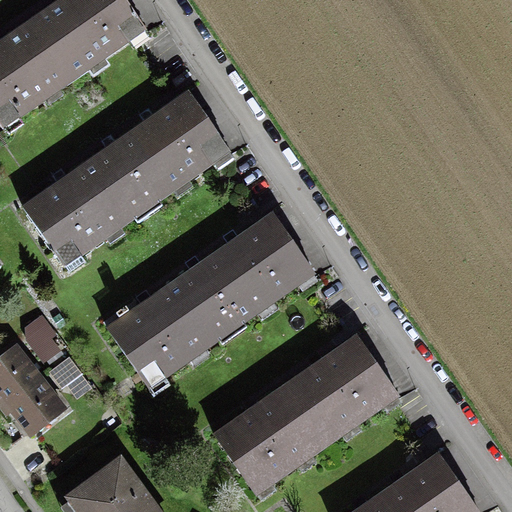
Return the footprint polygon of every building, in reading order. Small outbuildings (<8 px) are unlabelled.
[(66,0),(65,1),(34,21),(4,42),(0,44),(0,117),(7,128),(75,82),(147,34),(124,0),(66,0)] [(120,228),(173,192),(230,153),(190,95),(152,122),(133,135),(110,151),(81,171),(61,184),(26,209),(66,267),(120,228)] [(149,389),(313,277),(272,216),(235,241),(220,252),(197,267),(166,289),(149,301),(107,329),(149,389)] [(310,371),(281,391),(249,412),(218,434),(258,493),(393,402),(353,342),(310,371)] [(0,398),(4,404),(29,436),(36,431),(64,409),(18,350),(0,363),(0,398)] [(396,486),(377,500),(359,511),(481,511),(442,455),(396,486)] [(155,511),(119,462),(69,499),(78,511),(155,511)]
